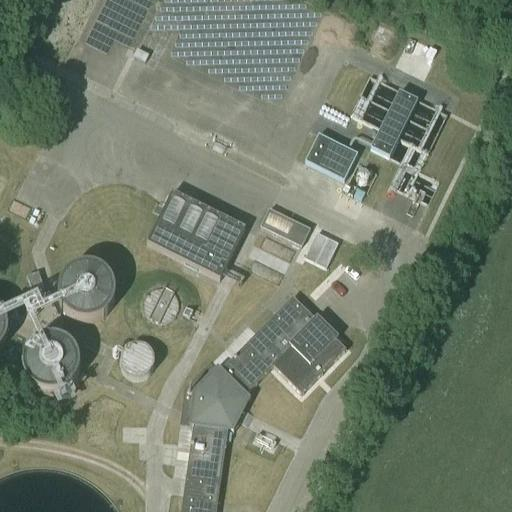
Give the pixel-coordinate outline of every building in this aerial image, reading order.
[(379,35),(385,23),(372,17),(366,29),(379,35)] [(136,52),(133,59),(143,64),(147,57),(136,52)] [(417,104),(398,95),(370,152),(389,161),(417,104)] [(357,158),(318,138),(304,166),(343,185),(357,158)] [(332,187),(324,204),(348,214),(355,197),(332,187)] [(219,284),(244,232),(171,196),(146,247),(219,284)] [(301,251),(310,233),(269,213),(259,231),(301,251)] [(327,243),(316,237),(307,255),(316,260),(327,265),(336,246),(327,242),(327,243)] [(84,326),(86,326),(89,326),(92,325),(96,324),(98,323),(100,322),(103,320),(106,317),(109,314),(110,312),(112,309),(113,307),(113,305),(114,303),(114,301),(114,299),(114,297),(114,294),(114,292),(114,290),(112,286),(111,284),(109,280),(107,277),(104,275),(101,272),(97,271),(94,270),(90,269),(87,268),(84,268),(80,269),(77,270),(74,270),(73,271),(69,273),(67,275),(65,277),(64,278),(62,281),(60,284),(58,287),(57,291),(57,294),(57,295),(57,299),(57,301),(57,304),(58,306),(59,308),(60,311),(62,313),(63,315),(65,318),(68,320),(70,321),(72,323),(76,324),(80,325),(84,326)] [(33,299),(34,299),(44,295),(37,275),(26,279),(33,299)] [(158,326),(161,326),(163,326),(165,325),(167,324),(170,323),(172,321),(173,320),(174,319),(175,317),(176,314),(177,312),(177,310),(177,307),(177,305),(176,303),(175,301),(175,300),(173,298),(172,297),(171,295),(169,294),(167,293),(165,292),(163,292),(160,292),(159,292),(156,292),(154,292),(152,293),(150,295),(148,296),(147,297),(145,300),(144,302),(143,304),(143,306),(143,307),(143,309),(143,311),(143,313),(144,316),(145,318),(147,320),(148,321),(150,323),(152,324),(154,325),(157,326),(158,326)] [(301,398),(345,354),(292,300),(219,375),(209,365),(185,390),(179,427),(192,428),(180,511),(215,511),(227,435),(233,436),(249,402),(245,398),(272,370),(301,398)] [(47,397),(51,397),(53,397),(55,397),(58,396),(62,395),(65,393),(68,391),(71,388),(74,385),(75,383),(76,380),(78,376),(79,373),(79,371),(79,369),(79,367),(79,365),(78,361),(77,359),(77,358),(75,355),(75,353),(73,352),(71,349),(68,346),(66,344),(64,344),(62,342),(58,341),(55,340),(52,340),(49,340),(45,340),(44,341),(40,342),(37,343),(36,344),(33,346),(30,348),(27,351),(25,354),(24,356),(23,358),(23,360),(22,362),(22,363),(22,365),(21,367),(21,369),(22,371),(22,373),(23,377),(23,378),(24,381),(26,384),(28,387),(29,388),(31,390),(34,392),(37,394),(39,395),(42,396),(47,397)] [(134,383),(137,383),(140,383),(141,382),(143,382),(145,381),(147,379),(149,378),(150,376),(151,375),(152,373),(153,371),(153,370),(153,367),(153,364),(153,362),(152,361),(152,359),(150,357),(150,356),(148,354),(146,353),(145,351),(143,351),(140,350),(138,350),(136,349),(134,350),(132,350),(130,351),(128,352),(126,353),(124,355),(123,356),(122,358),(121,360),(120,362),(120,363),(120,365),(120,367),(120,370),(121,372),(121,374),(123,376),(124,377),(126,380),(128,381),(129,381),(132,382),(134,383)]
